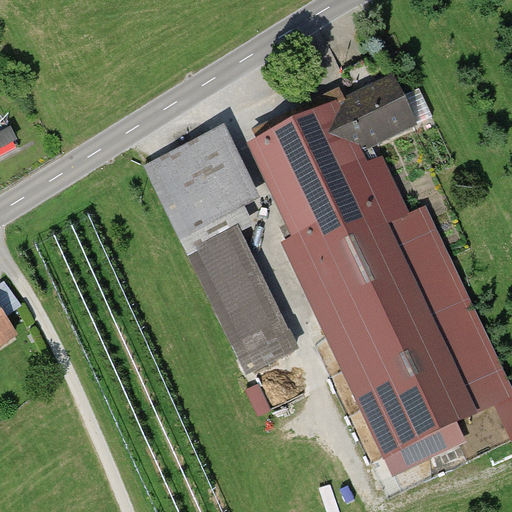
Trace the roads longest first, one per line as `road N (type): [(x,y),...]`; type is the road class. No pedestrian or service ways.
road 1 (tertiary): [(0,214),(345,0)]
road 2 (track): [(0,258),(51,335),(125,511)]
